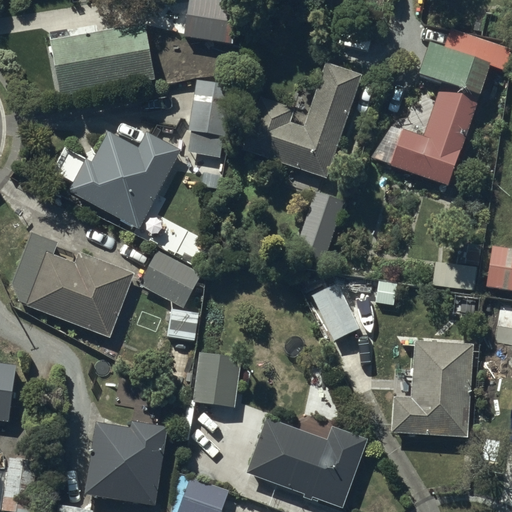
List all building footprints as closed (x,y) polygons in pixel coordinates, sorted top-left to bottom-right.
[(250,4),(219,0),(201,0),(199,20),(246,27),(250,4)] [(141,24),(51,40),(60,92),(150,77),(141,24)] [(445,50),(427,44),(415,77),(442,86),(423,140),(384,127),(372,160),(445,185),(487,65),(503,71),(509,53),(451,32),(445,50)] [(360,75),(328,64),(304,131),(283,124),(288,111),(263,102),(248,147),(324,174),(360,75)] [(236,89),(198,84),(192,128),(230,133),(236,89)] [(139,152),(111,136),(93,168),(86,164),(72,188),(137,224),(178,150),(149,134),(139,152)] [(342,202),(317,193),(297,249),(322,258),(342,202)] [(131,275),(83,257),(79,267),(47,255),(53,241),(33,233),(14,281),(22,302),(108,334),(131,275)] [(511,249),(494,247),(488,285),(511,288),(511,249)] [(199,276),(160,255),(144,284),(183,305),(199,276)] [(479,266),(433,263),(431,286),(478,289),(479,266)] [(315,295),(336,340),(356,331),(335,286),(315,295)] [(197,315),(173,311),(169,336),(193,339),(197,315)] [(470,347),(419,343),(415,400),(396,399),(394,429),(463,434),(470,347)] [(239,360),(204,356),(198,401),(234,405),(239,360)] [(14,367),(0,365),(0,419),(6,421),(14,367)] [(329,444),(266,422),(249,471),(339,503),(361,441),(334,432),(329,444)] [(131,432),(101,426),(90,488),(150,499),(163,429),(132,424),(131,432)] [(26,511),(33,475),(0,469),(0,509),(15,511),(26,511)] [(222,511),(227,497),(190,484),(179,511),(222,511)]
